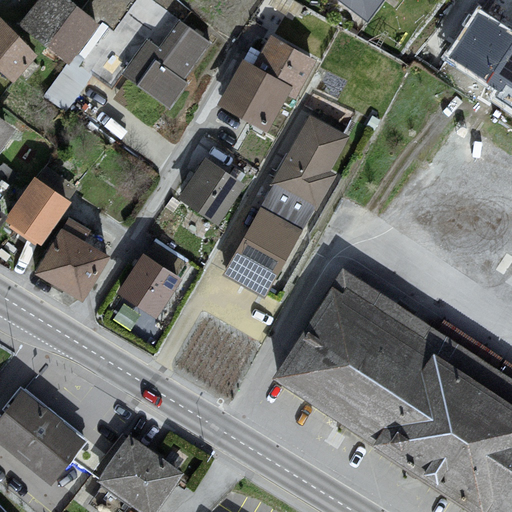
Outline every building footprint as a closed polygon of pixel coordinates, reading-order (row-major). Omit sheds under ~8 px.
[(66,0),(46,0),(24,31),(73,71),(100,33),(94,27),(88,15),(66,0)] [(332,0),(364,24),(383,0),(332,0)] [(511,33),(484,17),(451,60),(511,102),(511,100),(511,33)] [(214,47),(177,24),(159,51),(147,48),(126,82),(171,115),(214,47)] [(5,25),(0,30),(0,74),(16,91),(40,63),(5,25)] [(274,41),(257,72),(293,92),(288,105),(301,110),(323,63),(274,41)] [(248,67),(225,110),(275,138),(288,105),(293,92),(257,72),(248,67)] [(354,143),(311,120),(276,190),(321,214),(338,181),(333,178),(354,143)] [(0,166),(22,138),(0,122),(0,166)] [(206,162),(182,200),(219,223),(243,186),(206,162)] [(39,183),(10,226),(47,253),(76,210),(39,183)] [(264,210),(228,274),(265,294),(301,230),(264,210)] [(109,260),(65,234),(41,274),(84,300),(109,260)] [(145,259),(121,294),(155,317),(179,282),(145,259)] [(511,511),(511,376),(346,269),(278,374),(486,511),(511,511)] [(27,390),(0,420),(0,438),(55,486),(90,440),(27,390)] [(132,434),(103,478),(153,511),(157,511),(187,475),(132,434)]
